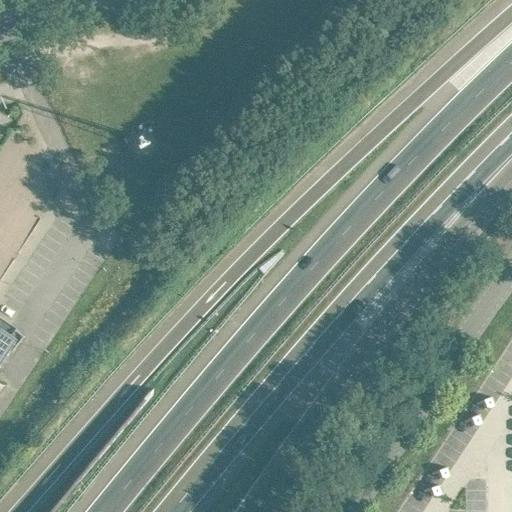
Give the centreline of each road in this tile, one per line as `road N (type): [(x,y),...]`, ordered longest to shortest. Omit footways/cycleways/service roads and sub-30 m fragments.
road 1 (motorway): [(511,15),(277,230),(19,511)]
road 2 (motorway): [(511,66),(333,244),(102,511)]
road 3 (motorway): [(171,511),(380,266),(511,132)]
road 4 (motorway): [(262,511),(347,378),(511,166)]
road 5 (unclassified): [(40,335),(88,259),(94,233),(3,13)]
road 6 (unclassified): [(359,511),(511,269)]
